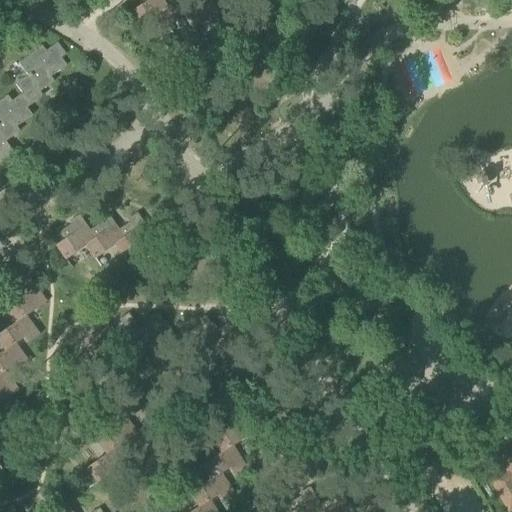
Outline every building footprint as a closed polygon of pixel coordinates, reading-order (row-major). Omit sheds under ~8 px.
[(161,0),(150,0),(133,12),(142,25),(143,25),(159,14),(167,9),(166,8),(167,8),(161,0)] [(167,9),(159,14),(168,27),(184,16),(192,11),(192,10),(185,0),(179,0),(177,1),(175,0),(170,0),(169,1),(171,5),(167,8),(166,8),(167,9)] [(192,11),(184,16),(194,29),(218,13),(209,0),(207,0),(192,10),(192,11)] [(42,46),(18,64),(28,76),(15,85),(22,94),(32,106),(43,97),(40,93),(54,82),(51,78),(66,66),(61,59),(66,55),(57,43),(46,52),(42,46)] [(0,152),(9,146),(6,143),(20,132),(17,128),(32,116),(27,109),(32,106),(22,94),(12,102),(7,96),(0,101),(0,152)] [(0,188),(5,184),(2,180),(18,168),(12,161),(17,158),(9,146),(0,152),(0,188)] [(124,238),(115,245),(115,246),(124,259),(144,245),(144,244),(153,238),(148,230),(148,229),(137,213),(127,220),(129,223),(119,230),(124,238)] [(153,238),(144,244),(144,245),(153,259),(184,238),(166,213),(156,220),(158,223),(148,230),(153,238)] [(95,239),(86,246),(95,259),(115,246),(115,245),(124,238),(119,230),(108,214),(98,221),(100,224),(90,231),(95,239)] [(65,240),(56,246),(66,260),(86,246),(95,239),(90,231),(79,215),(69,222),(71,225),(60,232),(65,240)] [(6,310),(16,324),(26,317),(46,303),(29,278),(19,285),(21,288),(10,296),(15,303),(6,310)] [(140,329),(139,330),(145,337),(136,344),(136,345),(146,359),(175,337),(158,313),(148,320),(149,323),(140,329)] [(116,338),(106,345),(107,346),(116,359),(136,345),(136,344),(145,337),(139,330),(140,329),(128,314),(119,321),(121,324),(111,330),(110,331),(116,338)] [(116,338),(110,331),(111,330),(100,315),(90,322),(91,324),(81,332),(86,339),(77,346),(87,360),(107,346),(106,345),(116,338)] [(213,347),(222,361),(252,339),(235,315),(225,322),(227,325),(216,332),(222,339),(213,347)] [(182,347),(192,361),(213,347),(222,339),(216,332),(206,316),(195,323),(198,326),(186,333),(191,341),(182,347)] [(0,343),(5,351),(15,345),(25,338),(29,343),(39,336),(26,317),(16,324),(0,334),(0,343)] [(0,354),(0,375),(4,372),(5,372),(15,366),(18,371),(29,364),(15,345),(5,351),(0,354)] [(0,396),(4,394),(8,399),(18,391),(5,372),(4,372),(0,375),(0,396)] [(107,414),(116,427),(127,421),(147,406),(129,382),(119,389),(121,392),(111,400),(116,407),(107,414)] [(228,418),(217,426),(222,433),(212,439),(222,454),(232,447),(253,434),(236,409),(226,416),(228,418)] [(0,459),(26,442),(9,417),(0,422),(0,425),(1,427),(0,427),(0,459)] [(106,455),(107,456),(117,447),(127,441),(131,446),(141,439),(127,421),(116,427),(97,441),(106,455)] [(509,511),(511,509),(511,444),(494,454),(504,472),(490,480),(509,511)] [(106,455),(87,469),(97,483),(97,484),(117,469),(121,474),(131,467),(117,448),(117,447),(107,456),(106,455)] [(210,481),(221,474),(231,468),(234,473),(245,466),(232,447),(222,454),(201,467),(210,481)] [(210,481),(190,494),(199,508),(209,501),(209,502),(219,495),(223,501),(234,494),(221,474),(210,481)] [(292,511),(323,511),(320,504),(310,488),(299,494),(301,497),(290,503),(294,511),(292,511)] [(323,511),(352,511),(348,506),(339,489),(329,495),(330,498),(320,504),(323,511)] [(352,511),(380,511),(368,490),(358,496),(359,499),(348,506),(352,511)] [(199,508),(192,511),(216,511),(209,502),(209,501),(199,508)]
